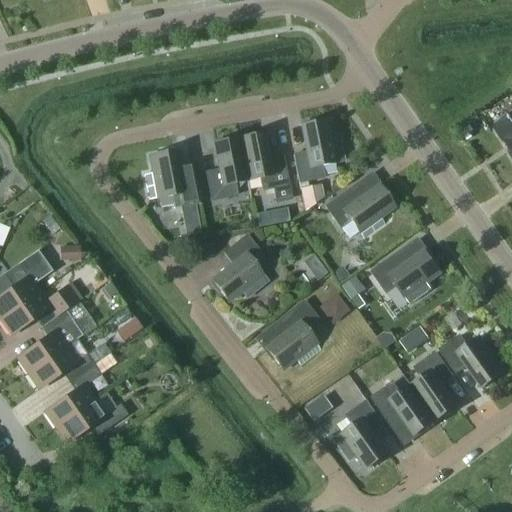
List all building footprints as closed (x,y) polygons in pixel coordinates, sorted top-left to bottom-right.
[(511,115),(495,127),(510,151),(509,152),(511,157),(511,115)] [(302,126),(301,126),(307,153),(293,155),(299,183),(323,178),(321,166),(343,161),(338,136),(330,138),(327,121),(313,124),(313,122),(301,124),(302,126)] [(239,139),(247,181),(261,178),(263,190),(288,185),(282,158),(268,160),(263,134),(262,132),(251,134),(252,136),(239,139)] [(234,184),(247,181),(239,139),(226,141),(226,140),(214,142),(215,144),(220,170),(206,173),(212,201),(236,196),(234,184)] [(175,152),(175,150),(163,152),(164,154),(150,156),(153,173),(145,175),(150,200),(172,196),(175,208),(200,203),(192,164),(178,166),(175,152)] [(325,199),(322,185),(301,190),(306,212),(325,199)] [(380,218),(394,208),(386,196),(387,195),(380,186),(357,202),(349,191),(326,207),(340,228),(350,221),(364,239),(385,224),(380,218)] [(287,209),(277,211),(280,224),(290,222),(287,209)] [(0,232),(0,241),(7,244),(14,226),(4,222),(0,232)] [(219,291),(228,302),(241,291),(247,298),(267,282),(261,275),(262,275),(252,264),(262,256),(246,236),(224,254),(233,265),(212,281),(212,282),(211,283),(218,292),(219,291)] [(68,247),(68,261),(80,260),(87,253),(79,247),(68,247)] [(427,251),(425,252),(403,268),(395,256),(372,273),(387,293),(397,286),(410,305),(431,290),(426,283),(440,273),(432,262),(434,261),(427,251)] [(13,288),(0,297),(0,317),(1,319),(38,293),(33,285),(43,279),(38,272),(31,262),(28,258),(4,274),(7,278),(13,288)] [(324,269),(314,277),(318,282),(328,274),(324,269)] [(335,273),(341,282),(350,276),(346,270),(340,270),(335,273)] [(352,300),(365,291),(356,277),(342,286),(352,300)] [(104,278),(93,285),(96,289),(107,281),(104,278)] [(111,284),(103,289),(110,299),(117,293),(111,284)] [(38,293),(1,319),(12,335),(35,319),(42,328),(66,312),(77,304),(64,285),(43,300),(38,293)] [(343,291),(325,305),(338,322),(356,308),(343,291)] [(287,333),(266,350),(265,351),(272,360),(273,359),(282,370),(295,360),(301,366),(321,350),(315,344),(316,344),(306,332),(319,322),(304,302),(279,322),(287,333)] [(48,338),(18,358),(28,373),(66,347),(82,336),(72,322),(66,312),(42,328),(48,338)] [(130,339),(143,330),(135,318),(122,327),(130,339)] [(420,328),(412,333),(420,343),(427,338),(422,331),(420,328)] [(460,337),(439,351),(455,374),(467,366),(482,388),(483,388),(484,389),(493,383),(492,381),(504,373),(494,359),(501,354),(486,333),(479,338),(467,347),(460,337)] [(66,347),(28,373),(39,389),(62,373),(69,382),(93,365),(87,356),(77,363),(66,347)] [(411,386),(435,421),(446,414),(447,415),(457,409),(455,407),(456,407),(440,385),(452,377),(436,354),(415,368),(422,378),(411,386)] [(75,391),(45,412),(56,427),(93,401),(84,387),(100,376),(93,365),(69,382),(75,391)] [(435,421),(411,386),(400,394),(393,384),(372,398),(388,421),(400,413),(415,435),(416,437),(426,430),(425,429),(435,421)] [(322,419),(340,403),(328,390),(310,407),(322,419)] [(93,401),(56,427),(67,443),(91,426),(97,436),(127,415),(120,405),(104,416),(93,401)] [(354,426),(342,435),(335,440),(350,461),(357,456),(366,470),(378,462),(379,463),(388,456),(387,455),(388,455),(372,433),(383,424),(367,402),(347,416),(354,426)]
